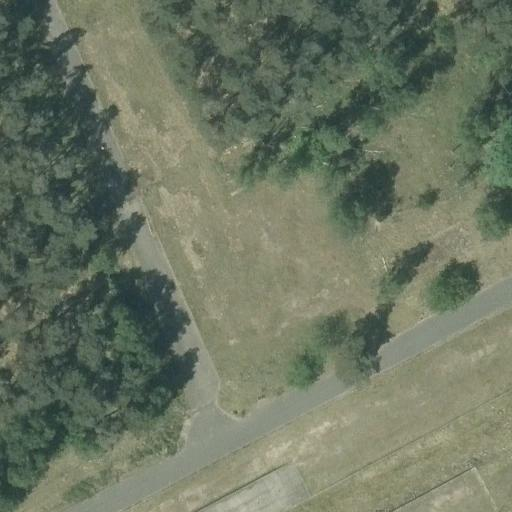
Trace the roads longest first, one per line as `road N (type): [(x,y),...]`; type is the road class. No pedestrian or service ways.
road 1 (track): [(221,447),(213,370),(47,0)]
road 2 (track): [(221,447),(511,295)]
road 3 (track): [(221,447),(100,511)]
